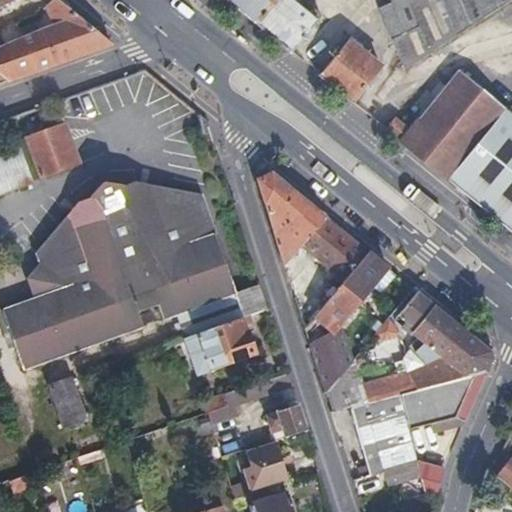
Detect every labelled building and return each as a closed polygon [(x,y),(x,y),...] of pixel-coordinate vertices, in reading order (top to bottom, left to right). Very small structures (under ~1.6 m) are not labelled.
[(0,74),(7,80),(109,43),(57,0),(50,0),(41,11),(47,29),(0,47),(0,74)] [(225,0),(257,26),(278,0),(225,0)] [(278,0),(257,26),(290,53),(318,20),(294,0),(278,0)] [(441,0),(442,0),(460,35),(511,0),(393,0),(376,9),(391,41),(420,27),(415,12),(441,0)] [(391,41),(408,76),(423,61),(460,35),(442,0),(441,0),(415,12),(420,27),(391,41)] [(319,76),(352,103),(381,68),(347,41),(319,76)] [(385,129),(447,179),(503,111),(504,111),(456,73),(410,130),(394,117),(385,129)] [(58,97),(4,117),(16,145),(25,141),(40,178),(81,163),(58,97)] [(503,111),(447,179),(474,202),(511,232),(511,117),(504,111),(503,111)] [(19,147),(11,151),(22,185),(33,181),(19,147)] [(0,193),(22,185),(11,151),(0,155),(0,193)] [(307,233),(322,215),(270,172),(256,179),(284,265),(300,244),(306,249),(314,240),(307,233)] [(50,257),(45,263),(72,352),(175,314),(184,338),(206,330),(242,317),(266,308),(259,285),(237,292),(200,191),(140,180),(127,185),(104,180),(90,196),(80,199),(46,242),(50,257)] [(343,279),(365,251),(322,215),(307,233),(314,240),(306,249),(343,279)] [(352,362),(362,349),(337,328),(386,268),(365,251),(343,279),(323,304),(311,318),(323,335),(309,345),(325,394),(352,362)] [(72,352),(45,263),(37,273),(44,296),(3,311),(23,370),(72,352)] [(491,356),(413,290),(394,315),(402,322),(400,325),(410,334),(412,332),(441,358),(396,382),(402,394),(482,376),(491,356)] [(313,293),(294,298),(304,327),(311,318),(323,304),(313,293)] [(256,352),(242,317),(206,330),(220,365),(256,352)] [(351,407),(376,401),(352,362),(325,394),(326,397),(330,412),(351,407)] [(291,385),(287,371),(203,399),(206,409),(210,421),(230,414),(228,405),(247,399),(247,401),(291,385)] [(482,376),(402,394),(398,395),(408,429),(466,413),(482,376)] [(88,419),(74,379),(49,387),(63,428),(88,419)] [(511,433),(511,387),(479,463),(494,475),(506,458),(498,452),(511,433)] [(408,429),(398,395),(376,401),(351,407),(372,476),(385,472),(417,463),(408,429)] [(281,428),(282,432),(284,436),(306,429),(297,403),(266,414),(271,431),(281,428)] [(287,478),(275,440),(243,451),(247,465),(243,467),(250,490),(287,478)] [(0,457),(0,480),(6,479),(22,473),(27,471),(30,470),(22,449),(0,457)] [(511,462),(506,458),(494,475),(511,489),(511,462)] [(421,479),(417,463),(385,472),(391,488),(421,479)] [(27,488),(22,473),(6,479),(11,493),(27,488)] [(292,511),(287,494),(249,505),(251,511),(292,511)] [(430,511),(427,501),(409,507),(410,511),(430,511)]
